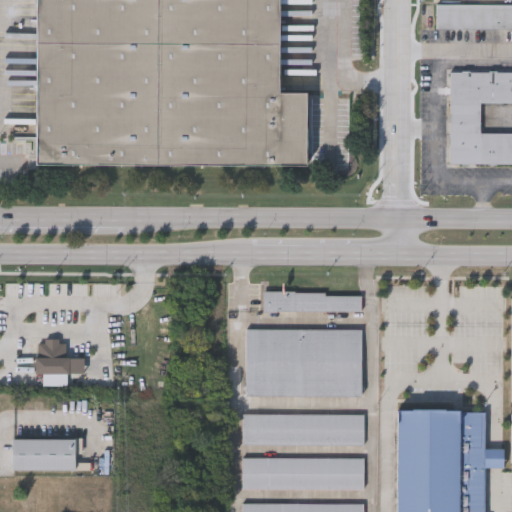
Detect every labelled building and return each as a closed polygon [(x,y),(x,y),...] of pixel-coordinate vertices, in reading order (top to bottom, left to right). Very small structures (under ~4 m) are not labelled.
[(35,0),(34,166),(305,168),(306,96),(278,96),(279,0),(35,0)] [(511,2),(511,27),(436,27),(436,2),(511,2)] [(511,162),(449,162),(449,69),(511,69),(511,101),(480,101),(480,131),(511,131),(511,162)] [(263,309),(263,291),(361,292),(361,310),(263,309)] [(361,393),(245,393),(245,327),(361,327),(361,393)] [(242,442),(242,412),(363,412),(363,442),(242,442)] [(74,469),(12,469),(12,437),(74,437),(74,469)] [(241,487),(241,456),(363,456),(363,487),(241,487)] [(241,511),(241,502),(363,502),(363,511),(241,511)]
